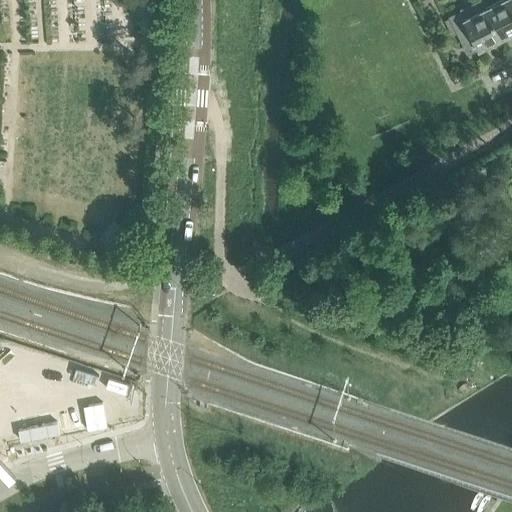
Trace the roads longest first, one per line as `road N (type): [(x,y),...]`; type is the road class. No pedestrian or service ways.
road 1 (tertiary): [(168,443),(193,0)]
road 2 (residential): [(168,443),(31,470),(2,485)]
